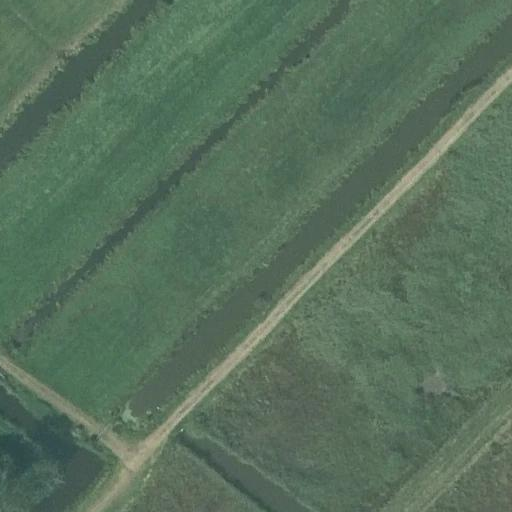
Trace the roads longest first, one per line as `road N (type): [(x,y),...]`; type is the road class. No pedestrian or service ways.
road 1 (track): [(511,69),(88,511)]
road 2 (track): [(0,359),(135,459)]
